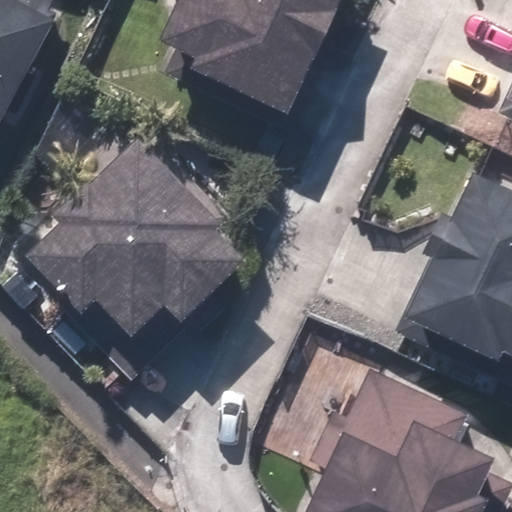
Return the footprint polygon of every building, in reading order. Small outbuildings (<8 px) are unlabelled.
[(0,0),(0,99),(52,11),(33,0),(0,0)] [(164,0),(166,0),(145,46),(165,55),(159,70),(275,122),(330,0),(164,0)] [(511,60),(491,107),(511,116),(511,60)] [(116,343),(151,310),(167,327),(231,267),(203,237),(219,221),(183,182),(138,135),(122,151),(106,135),(68,171),(82,185),(9,255),(68,317),(81,306),(116,343)] [(486,365),(490,357),(511,366),(511,203),(455,178),(390,322),(486,365)] [(302,465),(315,471),(295,511),(466,511),(485,474),(442,454),(458,420),(364,375),(340,425),(325,418),(302,465)]
